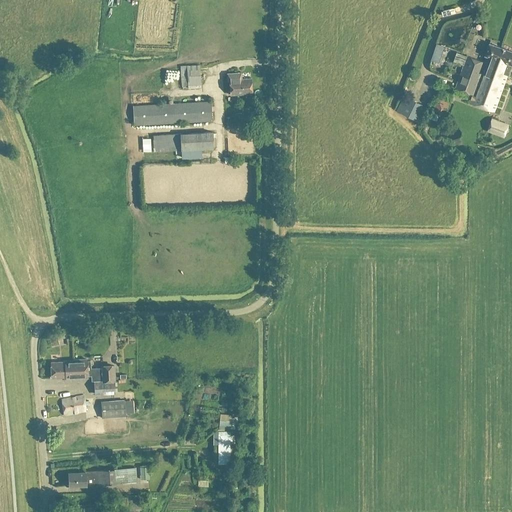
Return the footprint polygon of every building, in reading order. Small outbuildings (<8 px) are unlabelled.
[(497,59),(501,47),(489,43),(485,55),(487,56),(485,63),(467,56),(455,88),(473,95),(481,73),(491,77),(494,70),(495,71),(499,60),(497,59)] [(435,47),(429,65),(443,70),(447,58),(442,56),(444,50),(435,47)] [(473,95),(470,103),(493,111),(507,74),(508,75),(511,65),(511,64),(511,51),(501,47),(497,59),(499,60),(495,71),(494,70),(491,77),(481,73),(473,95)] [(201,88),(200,85),(199,65),(186,66),(180,66),(181,86),(182,89),(185,89),(186,89),(199,89),(201,88)] [(175,74),(166,72),(164,83),(173,85),(175,74)] [(238,79),(237,73),(227,74),(227,81),(229,80),(230,95),(252,93),(250,78),(238,79)] [(404,95),(396,110),(420,122),(428,107),(404,95)] [(437,99),(434,107),(446,112),(449,103),(437,99)] [(132,106),(133,125),(211,121),(210,102),(132,106)] [(504,136),(508,125),(494,120),(490,132),(504,136)] [(153,152),(175,151),(213,148),(212,132),(152,135),(153,152)] [(73,361),(73,376),(74,376),(74,378),(87,377),(87,376),(91,375),(90,360),(86,361),(86,359),(73,360),(73,361)] [(73,376),(73,361),(51,363),(51,378),(73,376)] [(102,366),(103,380),(114,380),(113,365),(102,366)] [(103,380),(93,381),(94,395),(114,394),(114,380),(103,380)] [(88,401),(84,401),(83,395),(61,400),(63,415),(85,411),(84,405),(88,405),(88,401)] [(100,402),(101,418),(125,416),(124,400),(100,402)] [(219,467),(233,466),(232,434),(218,434),(219,467)] [(128,482),(135,482),(134,468),(115,469),(116,483),(126,483),(126,479),(128,479),(128,482)] [(85,471),(85,472),(68,473),(68,486),(86,485),(86,479),(93,479),(94,485),(115,484),(114,469),(85,471)] [(139,470),(139,485),(146,485),(147,470),(139,470)] [(157,489),(166,492),(168,484),(164,483),(166,474),(161,473),(157,489)] [(206,490),(208,483),(200,481),(198,487),(206,490)] [(140,511),(139,495),(120,497),(120,502),(120,511),(140,511)] [(200,511),(211,511),(214,499),(202,498),(200,511)]
